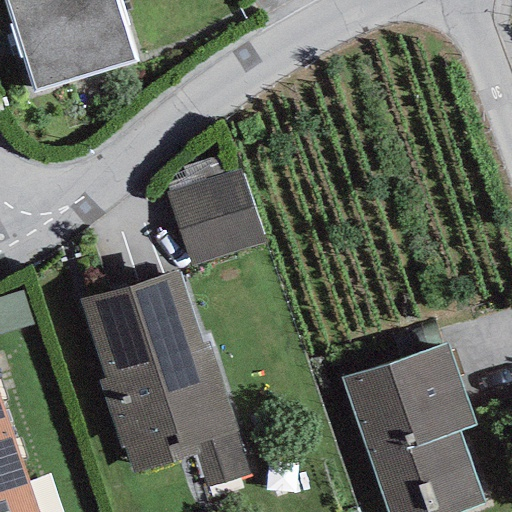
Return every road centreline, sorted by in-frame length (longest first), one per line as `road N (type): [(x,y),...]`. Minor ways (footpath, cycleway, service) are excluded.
road 1 (residential): [(0,240),(119,164),(199,96),(368,0)]
road 2 (residential): [(511,137),(458,0)]
